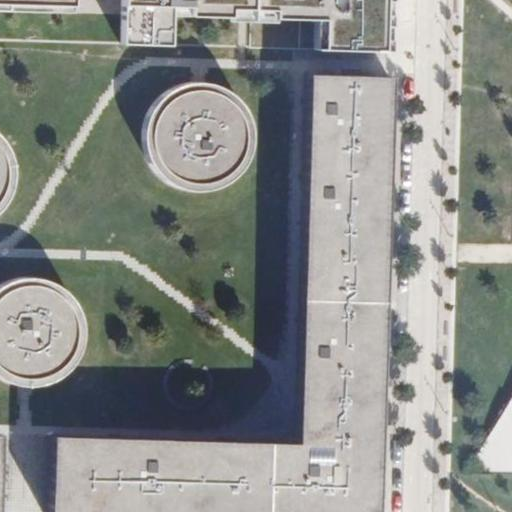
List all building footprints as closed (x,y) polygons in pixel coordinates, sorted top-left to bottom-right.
[(95,0),(0,0),(0,13),(95,15),(95,0)] [(390,0),(120,0),(119,45),(173,46),(174,21),(314,25),(313,49),(389,51),(390,0)] [(388,77),(304,74),(298,200),(383,202),(388,77)] [(175,185),(186,188),(197,189),(208,187),(218,184),(228,178),(236,170),(242,162),(247,151),(249,141),(249,130),(247,119),(243,109),(237,100),(229,92),(220,86),(209,82),(199,80),(187,80),(177,83),(167,88),(158,94),(151,103),(145,112),(142,123),(140,134),(141,145),(144,155),(150,165),(157,173),(165,180),(175,185)] [(0,203),(6,194),(10,181),(11,167),(9,154),(3,142),(0,138),(0,203)] [(383,202),(298,200),(296,302),(379,304),(383,202)] [(0,376),(3,379),(14,383),(26,384),(38,383),(49,379),(59,373),(67,366),(74,356),(79,345),(81,334),(80,322),(77,310),(72,300),(65,292),(57,285),(49,281),(38,277),(28,276),(18,277),(7,279),(0,282),(0,376)] [(379,304),(296,302),(294,385),(293,415),(374,417),(376,385),(379,304)] [(511,395),(467,472),(511,472),(511,395)] [(292,445),(222,441),(219,511),(372,511),(374,417),(293,415),(292,445)] [(219,511),(222,441),(49,436),(46,511),(219,511)]
